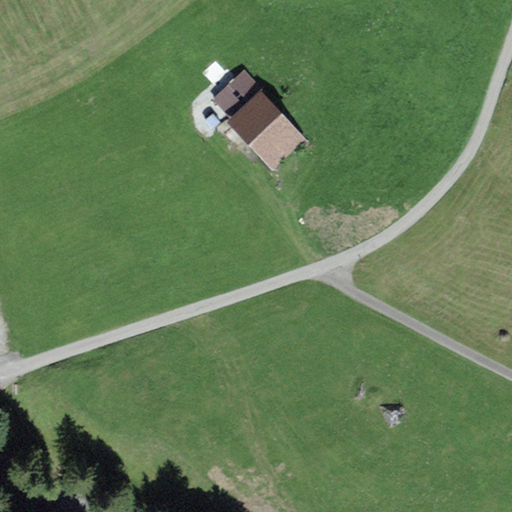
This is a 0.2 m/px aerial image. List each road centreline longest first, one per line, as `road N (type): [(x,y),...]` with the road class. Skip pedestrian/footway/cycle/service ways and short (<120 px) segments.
road 1 (tertiary): [(0,376),(325,270)]
road 2 (tertiary): [(511,41),(460,170),(405,226),(325,270)]
road 3 (track): [(325,270),(511,377)]
